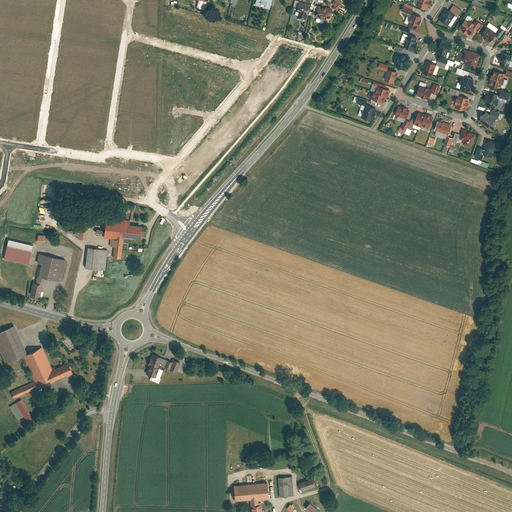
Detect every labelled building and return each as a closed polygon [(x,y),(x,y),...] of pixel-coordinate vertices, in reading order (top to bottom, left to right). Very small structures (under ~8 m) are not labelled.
[(270,8),(271,0),(256,0),(255,4),(270,8)] [(340,0),(334,0),(332,3),(335,5),(333,8),(337,11),(343,2),(340,0)] [(418,0),(417,5),(428,9),(430,0),(418,0)] [(311,5),(300,2),(297,11),(299,12),(297,16),(307,19),(311,5)] [(333,7),(318,5),(316,17),(327,19),(327,15),(331,16),(333,7)] [(403,11),(414,14),(415,9),(405,6),(403,11)] [(439,17),(449,24),(456,14),(446,7),(439,17)] [(410,26),(419,29),(423,17),(414,14),(410,26)] [(459,27),(471,35),(474,30),(477,31),(482,24),(474,19),(472,22),(466,17),(459,27)] [(501,28),(495,35),(498,38),(506,28),(501,24),(499,27),(501,28)] [(481,34),(491,41),(497,32),(486,25),(481,34)] [(405,46),(415,49),(418,38),(409,35),(405,46)] [(436,56),(445,59),(448,51),(450,52),(452,45),(441,41),(436,56)] [(465,62),(477,66),(481,53),(470,49),(465,62)] [(499,62),(509,65),(511,56),(511,52),(503,50),(499,62)] [(394,63),(407,66),(410,57),(397,53),(394,63)] [(448,60),(439,57),(436,64),(445,67),(448,60)] [(423,73),(432,76),(436,65),(427,61),(423,73)] [(386,79),(394,82),(398,70),(389,68),(388,72),(386,79)] [(491,83),(502,86),(507,73),(495,69),(491,83)] [(460,85),(471,89),(475,78),(464,74),(460,85)] [(373,98),(385,102),(389,88),(378,85),(373,98)] [(418,95),(429,98),(431,92),(432,90),(420,86),(418,95)] [(489,93),(485,103),(495,107),(499,97),(489,93)] [(455,106),(465,110),(469,98),(459,95),(455,106)] [(394,115),(407,119),(411,108),(398,104),(394,115)] [(376,109),(366,106),(362,117),(372,120),(376,109)] [(429,128),(433,116),(419,111),(415,124),(429,128)] [(485,124),(488,127),(490,124),(493,124),(492,121),(495,119),(492,116),(492,115),(490,113),(489,114),(486,111),(484,114),(481,114),(482,116),(479,119),(482,122),(482,125),(485,124)] [(436,130),(449,134),(452,124),(439,120),(436,130)] [(463,130),(460,138),(473,142),(475,134),(463,130)] [(454,136),(449,134),(445,145),(451,147),(454,136)] [(484,149),(478,147),(475,157),(482,159),(484,153),(491,155),(492,151),(494,150),(499,151),(501,144),(492,140),(486,143),(484,149)] [(81,219),(78,239),(85,240),(87,220),(81,219)] [(130,238),(131,225),(131,221),(106,219),(104,239),(115,240),(114,259),(122,259),(123,240),(129,241),(130,238)] [(63,227),(64,229),(66,231),(69,232),(72,231),(74,229),(75,226),(74,223),(73,221),(70,220),(67,220),(65,221),(63,224),(63,227)] [(142,239),(144,226),(131,225),(130,238),(142,239)] [(32,245),(7,239),(3,259),(28,265),(32,245)] [(106,270),(108,251),(87,248),(85,268),(106,270)] [(65,261),(39,255),(37,263),(40,264),(36,283),(33,282),(30,296),(39,298),(44,278),(60,282),(65,261)] [(14,324),(0,330),(0,352),(4,362),(23,353),(26,352),(16,329),(14,324)] [(41,346),(26,352),(23,353),(35,381),(11,391),(14,397),(72,373),(67,362),(51,369),(41,346)] [(161,358),(151,354),(147,364),(148,365),(145,373),(154,376),(161,358)] [(21,399),(9,406),(18,421),(23,417),(27,424),(34,420),(21,399)] [(280,496),(293,495),(292,476),(278,477),(280,496)] [(299,483),(301,490),(315,486),(313,479),(299,483)] [(259,499),(269,499),(268,482),(234,484),(235,501),(251,500),(259,499)] [(252,511),(262,511),(262,502),(259,503),(259,499),(251,500),(252,511)] [(310,502),(306,508),(311,511),(319,511),(321,511),(310,502)]
